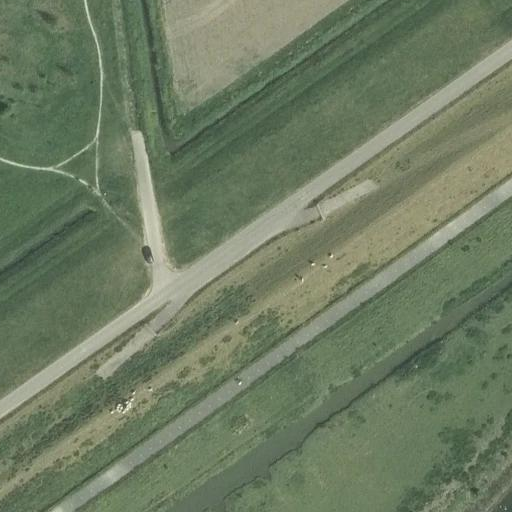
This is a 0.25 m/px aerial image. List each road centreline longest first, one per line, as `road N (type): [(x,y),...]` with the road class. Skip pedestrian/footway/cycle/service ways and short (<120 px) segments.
road 1 (unclassified): [(0,410),(511,49)]
road 2 (unknown): [(119,0),(151,234)]
